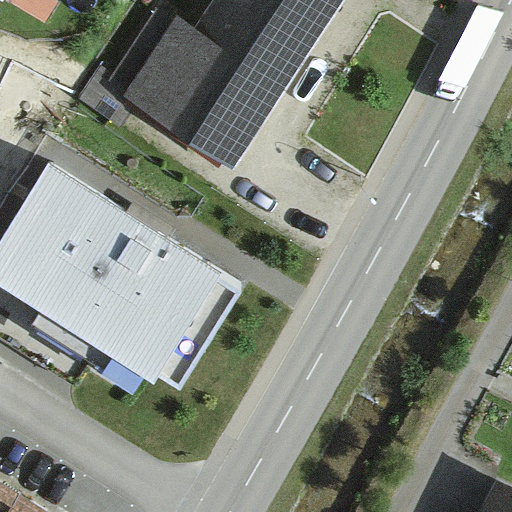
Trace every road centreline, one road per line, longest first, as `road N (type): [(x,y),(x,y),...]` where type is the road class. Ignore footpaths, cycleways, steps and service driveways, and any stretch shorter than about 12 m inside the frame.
road 1 (tertiary): [(229,511),(401,218),(511,0)]
road 2 (residential): [(511,312),(406,511)]
